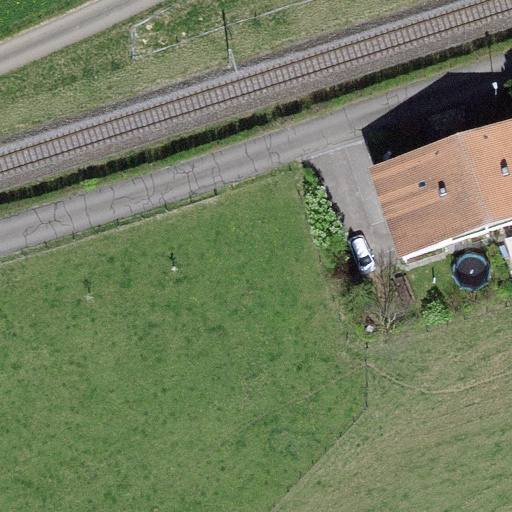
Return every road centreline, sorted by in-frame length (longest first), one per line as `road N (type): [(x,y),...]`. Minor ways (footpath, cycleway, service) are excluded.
road 1 (residential): [(0,235),(511,71)]
road 2 (unclassified): [(0,64),(137,0)]
